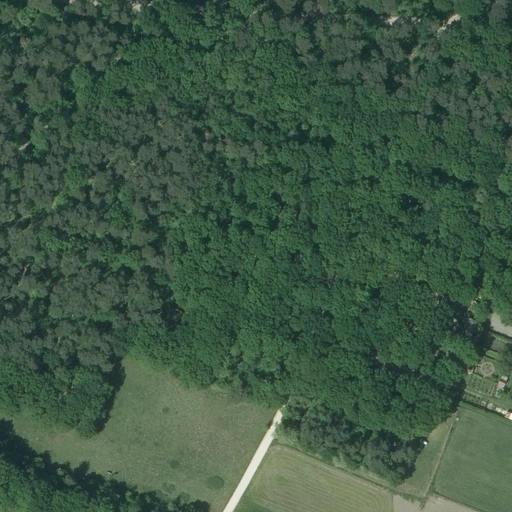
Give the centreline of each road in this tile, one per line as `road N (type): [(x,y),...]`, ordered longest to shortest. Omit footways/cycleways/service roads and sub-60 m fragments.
road 1 (track): [(339,274),(282,411),(226,511)]
road 2 (track): [(450,24),(353,237)]
road 3 (track): [(511,294),(488,292),(353,237)]
road 4 (track): [(0,167),(106,80)]
road 5 (track): [(314,337),(441,384)]
